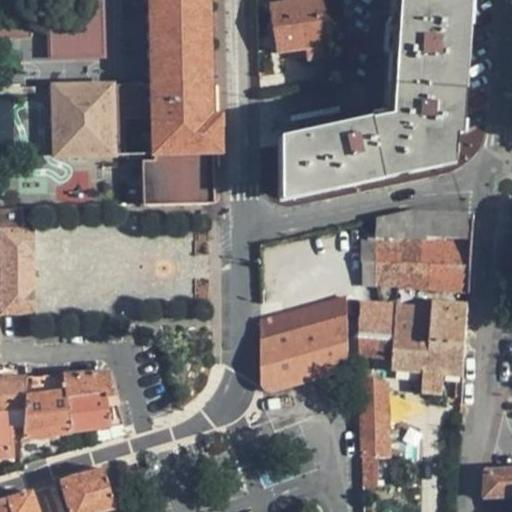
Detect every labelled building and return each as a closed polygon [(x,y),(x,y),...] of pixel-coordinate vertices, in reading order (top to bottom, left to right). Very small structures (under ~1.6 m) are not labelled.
[(212,152),(218,152),(218,121),(218,117),(209,118),(206,0),(148,0),(151,86),(151,118),(152,161),(141,161),(142,206),(213,204),(212,152)] [(276,54),(304,50),(329,46),(322,0),(307,0),(268,6),(276,54)] [(390,0),(387,56),(392,57),(389,117),(368,121),(368,125),(285,144),(285,187),(295,194),(436,163),(452,144),(461,0),(390,0)] [(48,3),(49,23),(49,37),(50,58),(105,57),(103,1),(48,3)] [(20,24),(0,24),(0,38),(49,37),(49,23),(20,24)] [(331,57),(329,46),(304,50),(306,61),(331,57)] [(123,119),(151,118),(151,86),(50,88),(52,159),(112,159),(112,155),(123,154),(123,119)] [(20,209),(0,209),(0,229),(19,229),(21,229),(20,209)] [(470,268),(474,216),(411,212),(377,220),(376,235),(376,261),(470,268)] [(33,229),(21,229),(19,229),(0,229),(0,306),(0,307),(0,314),(33,314),(33,229)] [(363,285),(469,294),(470,268),(376,261),(376,235),(368,235),(367,241),(362,241),(363,285)] [(347,298),(260,322),(260,350),(261,385),(264,389),(271,393),(275,393),(332,376),(349,372),(347,298)] [(359,357),(392,360),(395,341),(429,344),(432,310),(361,302),(360,318),(359,318),(359,357)] [(463,378),(468,306),(432,303),(432,310),(429,344),(395,341),(392,360),(391,371),(425,374),(423,393),(441,395),(443,376),(463,378)] [(108,372),(63,375),(66,397),(104,392),(104,397),(115,396),(108,372)] [(32,391),(25,392),(24,410),(24,419),(22,440),(70,433),(66,397),(63,375),(46,376),(48,394),(32,396),(32,391)] [(388,385),(360,376),(361,425),(362,458),(378,459),(390,459),(388,385)] [(27,377),(0,378),(0,412),(24,410),(25,392),(26,387),(27,377)] [(110,427),(104,397),(104,392),(66,397),(70,433),(110,427)] [(24,419),(24,410),(0,412),(0,457),(15,456),(12,427),(5,427),(5,421),(24,419)] [(362,458),(363,488),(378,487),(378,459),(362,458)] [(104,511),(114,509),(102,468),(75,476),(60,480),(68,511),(104,511)] [(511,511),(511,473),(487,475),(486,497),(511,495),(511,511)] [(37,511),(33,501),(31,493),(6,500),(8,511),(37,511)] [(8,511),(6,500),(0,501),(0,511),(8,511)]
